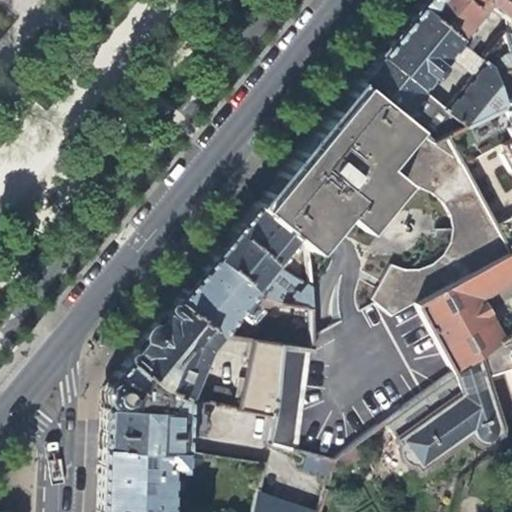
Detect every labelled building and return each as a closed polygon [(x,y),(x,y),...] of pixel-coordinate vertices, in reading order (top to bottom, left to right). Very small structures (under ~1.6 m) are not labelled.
[(504,19),(508,34),(511,32),(511,0),(422,0),(416,7),(461,42),(466,37),(464,35),(481,14),(478,10),(485,3),(504,19)] [(450,108),(471,123),(503,107),(494,76),(492,66),(481,57),(471,50),(461,42),(416,7),(376,56),(421,88),(433,75),(435,76),(445,64),(443,63),(451,54),(478,74),(450,108)] [(493,28),(471,50),(481,57),(501,36),(493,28)] [(511,55),(504,57),(492,66),(494,76),(511,70),(511,32),(508,34),(501,36),(511,52),(511,55)] [(439,100),(421,88),(376,56),(357,80),(439,139),(444,136),(451,133),(427,116),(439,100)] [(444,136),(511,255),(511,254),(511,70),(494,76),(503,107),(471,123),(451,133),(444,136)] [(357,80),(253,205),(299,244),(303,248),(307,244),(312,249),(343,210),(359,224),(401,174),(424,189),(431,193),(437,197),(440,200),(442,203),(448,214),(450,222),(451,231),(449,244),(445,252),(442,258),(439,261),(432,266),(424,271),(420,272),(411,273),(402,270),(389,265),(375,303),(378,307),(310,337),(311,351),(282,346),(272,416),(268,444),(306,455),(327,461),(334,463),(339,459),(355,448),(387,424),(426,396),(455,375),(416,308),(511,255),(444,136),(439,139),(357,80)] [(281,269),(299,244),(253,205),(233,230),(281,269)] [(291,276),(281,269),(233,230),(213,254),(256,291),(257,292),(261,286),(258,284),(263,279),(279,292),(291,276)] [(246,302),(256,291),(213,254),(175,300),(219,336),(225,337),(250,307),(246,302)] [(511,254),(511,255),(416,308),(455,375),(479,357),(503,341),(480,301),(511,283),(511,254)] [(300,284),(287,306),(308,308),(307,288),(300,284)] [(208,349),(219,336),(175,300),(125,361),(186,404),(208,349)] [(281,305),(278,346),(282,346),(311,351),(310,337),(308,308),(287,306),(281,305)] [(511,335),(503,341),(479,357),(500,424),(505,423),(507,438),(508,430),(502,411),(493,380),(511,373),(511,335)] [(237,412),(272,416),(282,346),(278,346),(249,341),(245,356),(249,356),(243,382),(239,381),(236,394),(241,395),(237,412)] [(455,375),(426,396),(441,416),(451,451),(477,433),(480,442),(482,445),(484,447),(488,449),(493,449),(497,448),(502,444),(507,438),(505,423),(500,424),(479,357),(455,375)] [(204,421),(205,406),(196,405),(186,404),(125,361),(116,373),(112,377),(107,386),(105,389),(103,396),(102,401),(101,420),(100,435),(100,447),(182,456),(183,449),(183,442),(202,444),(203,438),(206,434),(207,431),(206,425),(205,422),(204,421)] [(203,387),(196,405),(205,406),(216,408),(224,409),(226,396),(223,391),(203,387)] [(425,469),(451,451),(441,416),(426,396),(387,424),(403,446),(402,450),(402,455),(404,460),(408,463),(414,466),(418,466),(423,465),(425,469)] [(181,472),(182,456),(100,447),(98,473),(98,480),(97,511),(99,511),(174,511),(174,507),(169,506),(171,470),(181,472)] [(355,448),(339,459),(345,467),(361,456),(355,448)] [(327,461),(306,455),(300,474),(324,480),(327,461)] [(310,511),(255,491),(249,511),(310,511)]
